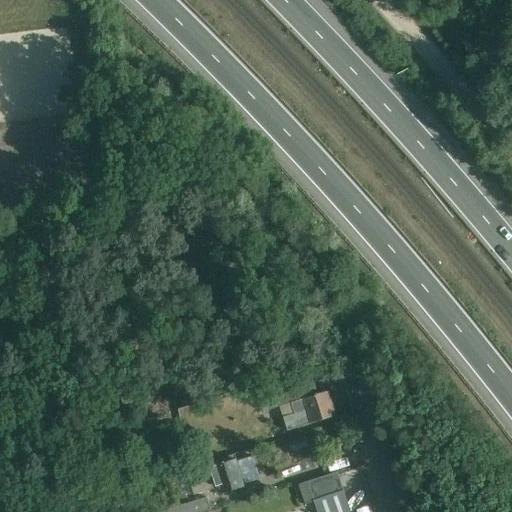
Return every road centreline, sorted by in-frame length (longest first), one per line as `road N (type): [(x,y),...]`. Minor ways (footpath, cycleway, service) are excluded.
road 1 (motorway): [(154,0),(355,209),(511,397)]
road 2 (motorway): [(511,250),(284,0)]
road 3 (unclassified): [(376,0),(511,147)]
